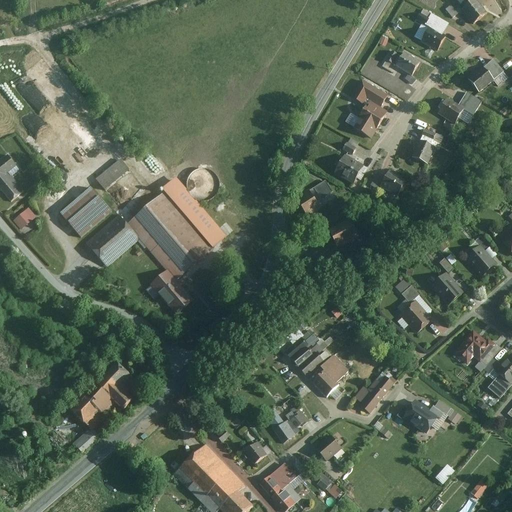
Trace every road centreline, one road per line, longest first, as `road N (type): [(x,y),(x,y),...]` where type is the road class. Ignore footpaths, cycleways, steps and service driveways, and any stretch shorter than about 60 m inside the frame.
road 1 (tertiary): [(178,387),(264,283),(293,159),(383,0)]
road 2 (residential): [(178,387),(158,336),(53,285),(0,222)]
road 3 (tertiary): [(35,511),(178,387)]
road 4 (residential): [(511,22),(437,78),(390,147)]
road 5 (residential): [(153,0),(0,43)]
road 6 (residential): [(178,387),(254,486)]
